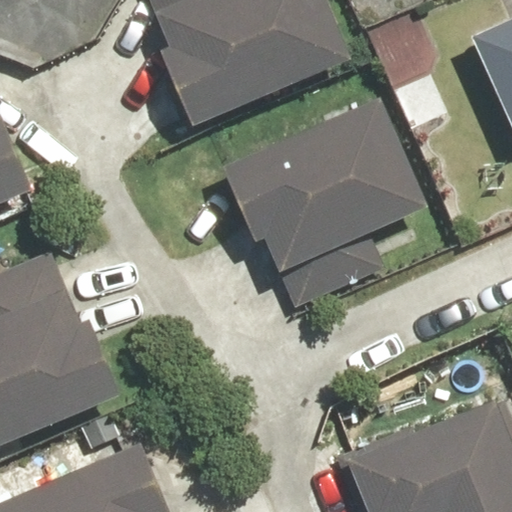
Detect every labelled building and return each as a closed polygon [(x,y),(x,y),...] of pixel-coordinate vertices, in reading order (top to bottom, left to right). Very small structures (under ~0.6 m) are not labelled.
[(334,72),(305,0),(144,0),(150,14),(138,19),(151,53),(136,58),(167,137),(334,72)] [(511,17),(452,45),(511,173),(511,172),(511,17)] [(363,105),(204,173),(215,214),(236,249),(245,245),(259,277),(272,271),(289,310),(381,271),(365,233),(412,213),(409,207),(421,201),(378,106),(365,110),(363,105)] [(0,124),(0,204),(15,198),(12,190),(24,185),(0,124)] [(0,273),(0,445),(104,405),(100,395),(115,389),(76,289),(59,295),(44,256),(0,273)] [(511,511),(511,412),(506,398),(481,408),(479,405),(407,434),(405,429),(330,459),(348,511),(511,511)] [(161,495),(141,444),(0,498),(0,511),(160,511),(154,497),(161,495)]
